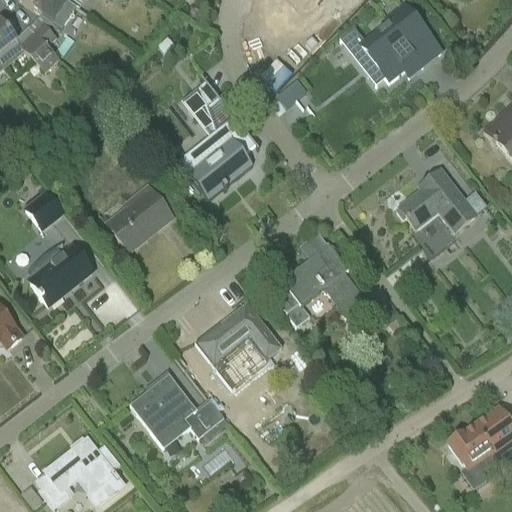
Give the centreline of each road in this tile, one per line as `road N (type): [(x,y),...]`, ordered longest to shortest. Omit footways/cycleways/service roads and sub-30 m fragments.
road 1 (residential): [(0,436),(322,194)]
road 2 (residential): [(322,194),(511,38)]
road 3 (residential): [(322,194),(462,391)]
road 4 (residential): [(322,194),(234,69),(232,0)]
road 5 (residential): [(284,511),(462,391)]
